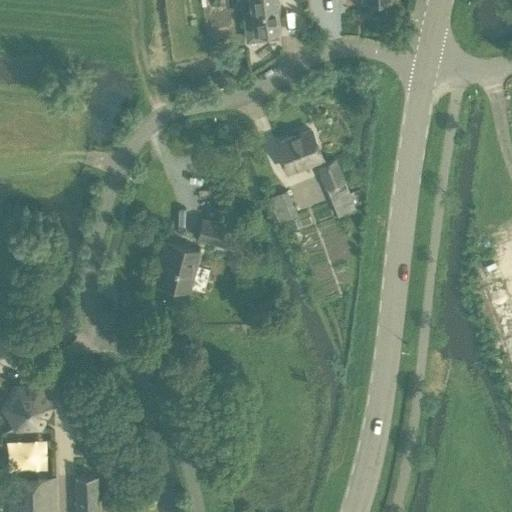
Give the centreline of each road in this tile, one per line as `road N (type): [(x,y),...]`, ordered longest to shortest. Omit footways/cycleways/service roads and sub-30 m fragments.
road 1 (unclassified): [(196,511),(189,470),(158,403),(88,312),(95,239),(119,166),(168,113),(236,99),(329,50),(360,48),(426,64)]
road 2 (tertiary): [(353,511),(375,432),(426,64)]
road 3 (track): [(511,504),(461,382),(417,375)]
road 4 (track): [(0,173),(74,156),(119,166)]
